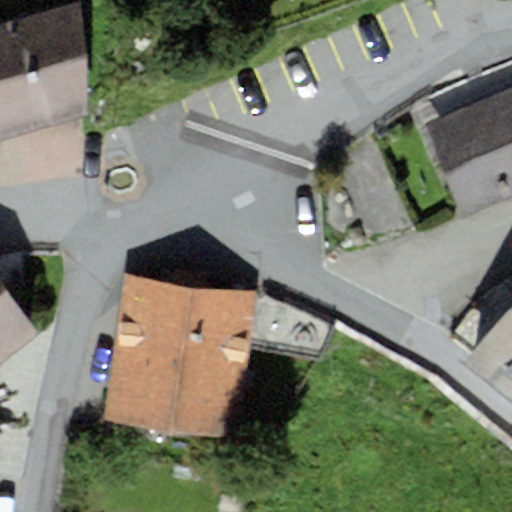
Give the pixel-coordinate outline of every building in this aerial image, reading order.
[(62,0),(0,20),(0,134),(80,106),(78,0),(62,0)] [(511,84),(428,121),(464,205),(511,184),(511,84)] [(252,290),(121,276),(102,414),(233,431),(252,290)] [(0,360),(35,337),(0,282),(0,360)] [(511,302),(475,356),(511,388),(511,302)]
